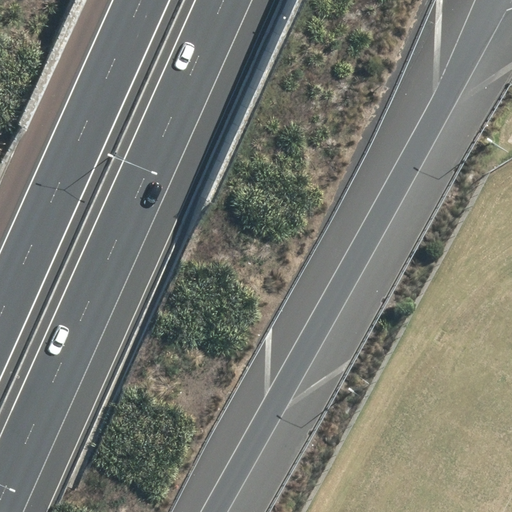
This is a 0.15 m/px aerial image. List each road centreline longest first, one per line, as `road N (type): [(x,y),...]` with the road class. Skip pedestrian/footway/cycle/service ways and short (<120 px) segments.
road 1 (motorway): [(221,0),(0,485)]
road 2 (motorway): [(437,72),(203,511)]
road 3 (motorway): [(0,285),(126,0)]
